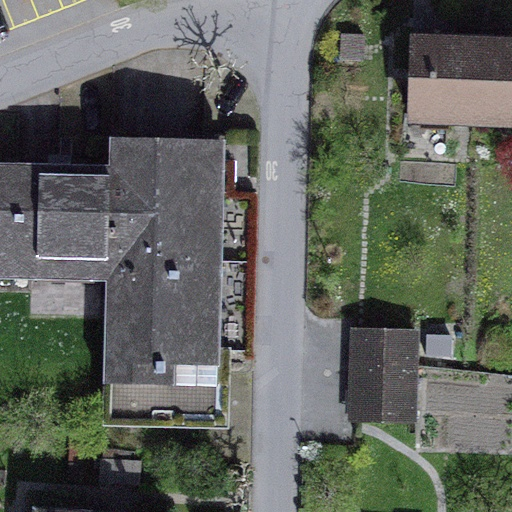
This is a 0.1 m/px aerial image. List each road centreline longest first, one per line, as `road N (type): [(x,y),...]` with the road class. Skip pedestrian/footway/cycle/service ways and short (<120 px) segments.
road 1 (residential): [(292,5),(277,511)]
road 2 (residential): [(0,82),(136,30),(292,5)]
